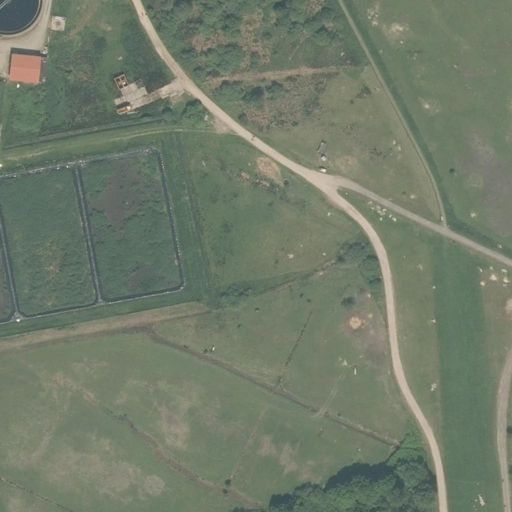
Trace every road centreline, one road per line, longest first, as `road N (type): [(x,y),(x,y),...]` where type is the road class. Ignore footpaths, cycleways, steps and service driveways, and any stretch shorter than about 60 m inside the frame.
road 1 (track): [(318,185),(361,219),(382,254),(398,361),(439,461),(444,511)]
road 2 (track): [(136,0),(169,62),(206,103),(318,185)]
road 3 (track): [(505,511),(502,399),(511,362)]
road 4 (track): [(318,185),(341,186),(444,235)]
